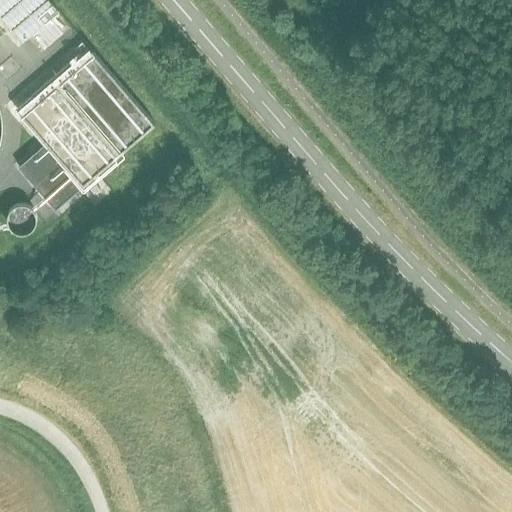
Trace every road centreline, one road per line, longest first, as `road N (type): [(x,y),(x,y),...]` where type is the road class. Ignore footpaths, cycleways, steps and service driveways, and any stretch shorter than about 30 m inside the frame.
road 1 (secondary): [(511,355),(272,116),(174,0)]
road 2 (unclassified): [(100,511),(67,447),(40,423),(0,408)]
